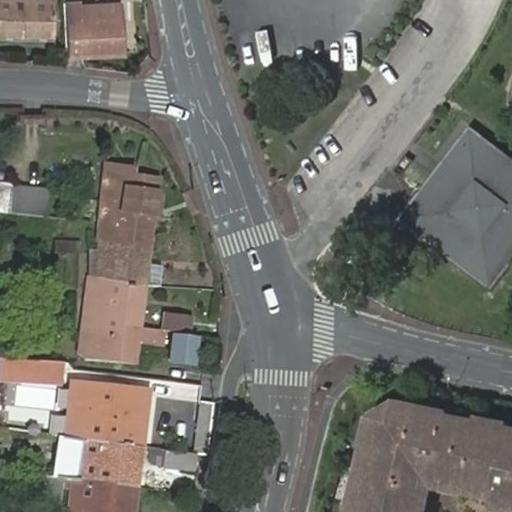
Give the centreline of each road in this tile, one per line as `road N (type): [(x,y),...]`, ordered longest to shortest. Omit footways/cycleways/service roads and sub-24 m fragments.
road 1 (tertiary): [(200,87),(257,236),(276,327)]
road 2 (residential): [(276,327),(511,373)]
road 3 (residential): [(276,327),(229,386),(211,511)]
road 4 (residential): [(0,82),(174,95),(200,87)]
road 5 (tertiary): [(259,511),(276,327)]
